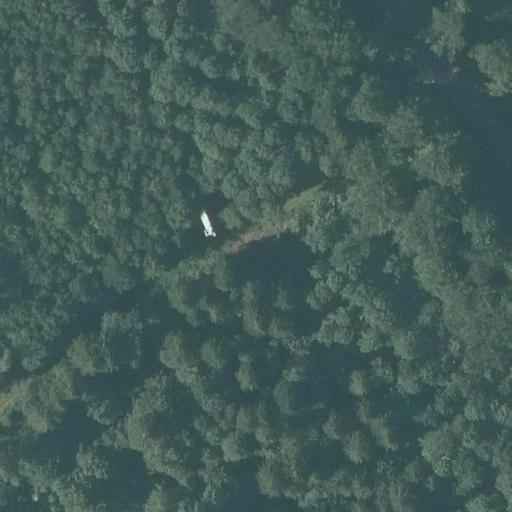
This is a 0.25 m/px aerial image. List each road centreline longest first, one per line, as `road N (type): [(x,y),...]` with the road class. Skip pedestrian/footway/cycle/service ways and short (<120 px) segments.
road 1 (track): [(0,396),(90,300),(256,221),(310,185),(369,115),(435,58)]
road 2 (tertiary): [(511,156),(388,0)]
